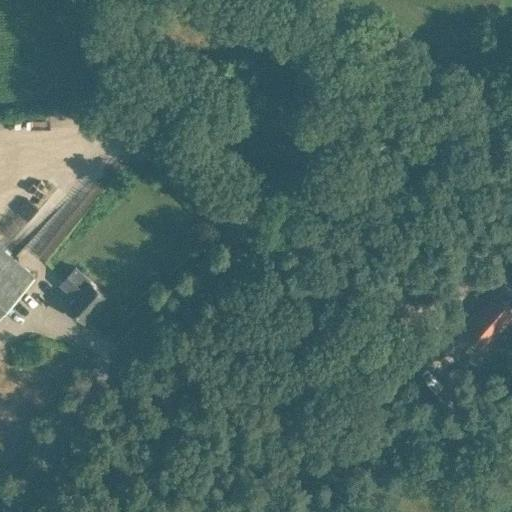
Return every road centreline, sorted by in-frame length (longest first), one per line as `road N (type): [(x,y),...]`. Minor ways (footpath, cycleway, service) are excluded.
road 1 (unclassified): [(511,104),(330,198),(181,293),(84,396),(13,511)]
road 2 (unknown): [(238,256),(165,140),(145,124),(116,118),(0,143)]
